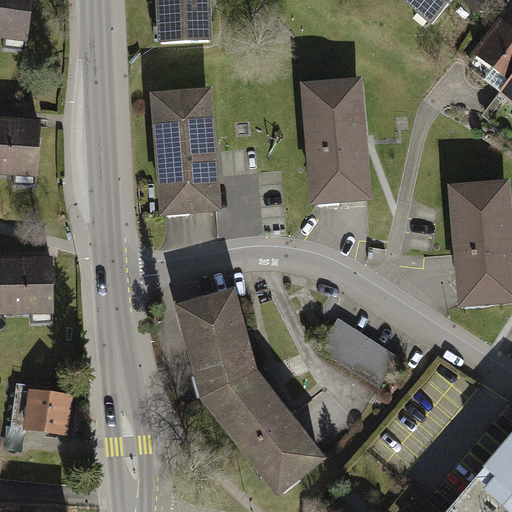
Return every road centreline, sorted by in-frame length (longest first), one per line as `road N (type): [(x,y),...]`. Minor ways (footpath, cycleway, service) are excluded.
road 1 (residential): [(511,381),(338,275),(246,262),(108,282)]
road 2 (tertiary): [(108,282),(94,0)]
road 3 (tertiary): [(132,511),(108,282)]
